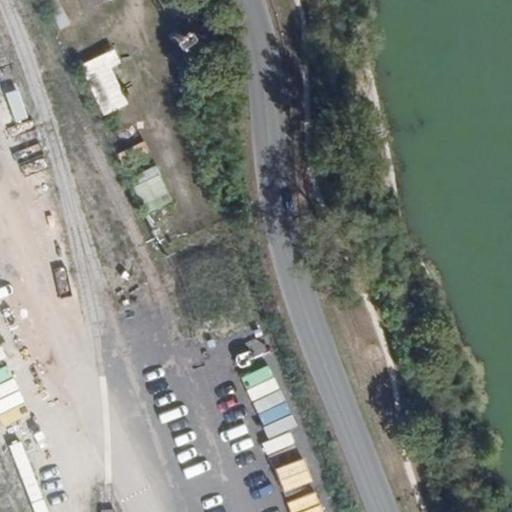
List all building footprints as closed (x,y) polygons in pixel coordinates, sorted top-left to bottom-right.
[(80,0),(88,14),(116,0),(80,0)] [(111,53),(84,63),(104,116),(132,105),(111,53)] [(4,96),(14,123),(29,118),(19,90),(4,96)] [(149,214),(174,202),(158,166),(132,178),(149,214)] [(0,420),(4,430),(0,431),(0,437),(8,457),(37,445),(20,406),(0,414),(0,420)]
